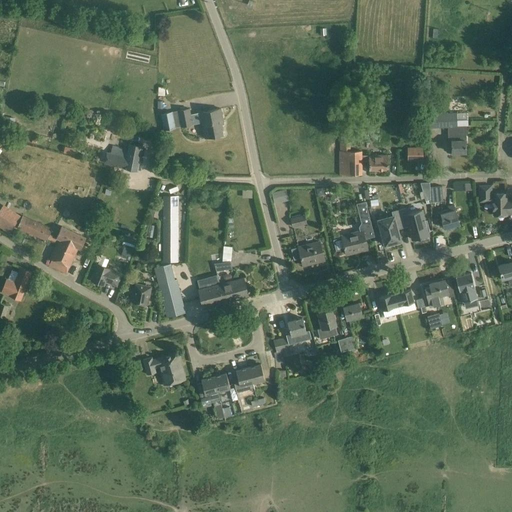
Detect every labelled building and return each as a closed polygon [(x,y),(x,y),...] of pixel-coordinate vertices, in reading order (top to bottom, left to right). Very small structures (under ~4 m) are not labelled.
[(181,127),(192,124),(189,109),(178,111),(181,127)] [(223,124),(221,109),(200,113),(205,138),(223,135),(221,124),(223,124)] [(175,128),(172,111),(160,114),(164,130),(175,128)] [(466,152),(465,126),(468,126),(468,112),(426,114),(426,128),(448,127),(449,141),(451,141),(452,153),(466,152)] [(350,143),(340,143),(340,174),(349,174),(349,152),(350,152),(350,143)] [(142,146),(133,144),(129,144),(128,150),(113,146),(111,153),(107,152),(104,163),(124,168),(128,169),(137,171),(142,146)] [(76,150),(65,147),(63,153),(74,156),(76,150)] [(407,147),(407,161),(423,161),(423,147),(407,147)] [(361,161),(369,161),(369,170),(389,170),(388,155),(369,155),(369,156),(361,156),(361,151),(350,152),(349,152),(349,174),(361,174),(361,161)] [(430,183),(421,183),(421,184),(423,191),(430,190),(430,187),(430,184),(430,183)] [(506,193),(494,193),(494,196),(492,197),(492,185),(479,186),(480,202),(492,201),(494,201),(494,203),(493,203),(493,209),(494,209),(494,215),(507,215),(507,214),(511,213),(511,199),(506,200),(506,193)] [(442,186),(430,187),(430,190),(431,202),(443,201),(442,186)] [(272,193),(275,204),(282,202),(281,196),(287,195),(286,189),(272,193)] [(396,190),(396,202),(404,202),(404,190),(396,190)] [(178,221),(178,206),(178,196),(164,196),(164,221),(164,261),(177,261),(177,221),(178,221)] [(368,249),(365,239),(374,237),(365,202),(356,204),(361,224),(358,228),(359,232),(342,236),(342,238),(334,240),(337,251),(345,249),(346,254),(347,254),(346,253),(359,249),(359,251),(368,249)] [(448,209),(440,212),(444,229),(459,224),(456,213),(454,205),(448,206),(448,209)] [(405,208),(399,210),(403,228),(409,226),(413,240),(416,239),(417,241),(425,239),(425,236),(428,235),(427,232),(430,231),(427,220),(424,221),(422,210),(407,214),(405,208)] [(0,210),(0,226),(9,233),(18,220),(1,209),(0,210)] [(393,216),(378,220),(383,236),(381,237),(382,244),(385,243),(385,245),(387,245),(387,247),(395,245),(394,243),(401,241),(398,229),(403,228),(399,210),(392,212),(393,216)] [(49,266),(67,273),(78,248),(81,249),(86,238),(62,226),(57,237),(50,234),(52,229),(23,216),(17,228),(47,241),(48,237),(57,241),(50,258),(52,259),(49,266)] [(305,216),(291,219),(293,226),(306,223),(305,216)] [(294,260),(301,258),(303,265),(304,265),(303,263),(316,260),(316,262),(324,260),(320,242),(291,249),(294,260)] [(124,254),(122,257),(130,260),(135,247),(125,244),(122,253),(124,254)] [(232,247),(224,246),(223,261),(215,264),(216,271),(232,270),(231,261),(232,247)] [(109,260),(101,257),(98,264),(91,280),(104,285),(106,280),(110,282),(110,283),(117,286),(122,274),(110,270),(111,269),(106,267),(109,260)] [(511,262),(499,266),(502,278),(500,279),(502,287),(511,284),(511,262)] [(7,279),(2,292),(10,295),(9,296),(21,300),(32,272),(20,268),(18,273),(12,270),(8,279),(7,279)] [(471,273),(456,277),(459,287),(460,290),(462,298),(463,301),(460,302),(463,316),(481,311),(479,301),(489,299),(486,289),(476,291),(475,286),(474,283),(471,273)] [(200,289),(199,289),(204,308),(225,302),(220,284),(219,284),(217,275),(209,277),(211,286),(200,289)] [(244,278),(220,284),(225,302),(249,296),(244,278)] [(177,279),(158,284),(167,317),(168,317),(185,312),(177,279)] [(444,280),(430,284),(431,288),(425,289),(430,307),(443,303),(441,295),(448,293),(454,291),(451,280),(445,282),(444,280)] [(150,293),(151,287),(136,284),(132,302),(146,305),(149,293),(150,293)] [(411,289),(395,293),(398,305),(414,301),(411,289)] [(395,293),(379,297),(382,310),(398,305),(395,293)] [(0,316),(5,319),(9,306),(0,303),(0,316)] [(362,315),(361,313),(359,303),(344,307),(347,319),(349,319),(351,329),(359,326),(356,317),(362,315)] [(336,325),(335,320),(332,310),(319,313),(321,321),(320,321),(322,329),(317,331),(320,340),(337,335),(334,326),(336,325)] [(431,328),(443,325),(439,313),(428,316),(431,328)] [(302,318),(288,322),(292,336),(298,334),(299,340),(302,340),(304,347),(314,345),(310,331),(306,332),(302,318)] [(353,336),(346,338),(349,349),(356,347),(353,336)] [(275,358),(283,356),(291,354),(287,337),(273,340),(276,353),(274,353),(275,358)] [(346,338),(338,340),(341,351),(349,349),(346,338)] [(165,384),(175,381),(185,379),(178,353),(158,358),(158,359),(152,360),(151,358),(144,360),(148,374),(155,372),(154,367),(160,366),(165,384)] [(261,364),(248,367),(254,388),(255,389),(266,386),(264,379),(265,379),(263,374),(261,364)] [(239,382),(234,383),(236,392),(238,399),(255,394),(254,388),(248,367),(236,370),(239,382)] [(226,373),(214,376),(218,391),(219,397),(220,400),(221,403),(238,399),(236,392),(234,383),(229,385),(226,373)] [(204,388),(198,389),(201,401),(212,399),(219,397),(218,391),(214,376),(201,379),(202,382),(204,388)] [(220,400),(213,402),(218,419),(225,417),(224,414),(221,403),(220,400)]
